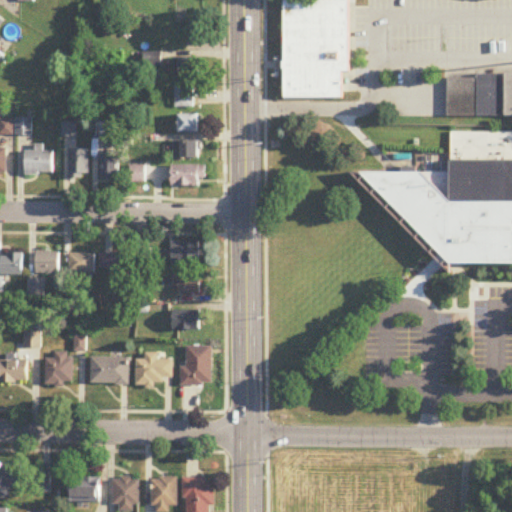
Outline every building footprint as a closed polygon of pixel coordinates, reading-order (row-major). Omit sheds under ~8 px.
[(284,0),(285,100),(343,100),(343,73),(350,73),(349,0),(284,0)] [(200,78),(200,59),(175,59),(175,78),(200,78)] [(511,75),(449,76),(449,117),(511,117),(511,75)] [(194,109),(194,88),(176,88),(176,109),(194,109)] [(181,134),(200,134),(200,116),(181,116),(181,134)] [(452,174),(359,173),(455,265),(511,265),(511,134),(452,134),(452,174)] [(201,142),(175,142),(175,161),(201,161),(201,142)] [(90,151),(70,151),(70,179),(90,179),(90,151)] [(54,153),(26,153),(26,177),(54,177),(54,153)] [(120,181),(120,154),(103,154),(103,181),(120,181)] [(131,167),(131,184),(148,184),(148,167),(131,167)] [(208,167),(173,167),(173,188),(208,188),(208,167)] [(172,243),(172,267),(200,267),(200,243),(172,243)] [(61,254),(38,254),(38,275),(61,275),(61,254)] [(101,271),(111,271),(111,282),(132,282),(132,254),(101,254),(101,271)] [(24,255),(2,255),(2,276),(24,276),(24,255)] [(96,255),(71,255),(71,275),(96,275),(96,255)] [(200,277),(178,277),(178,296),(200,296),(200,277)] [(200,332),(200,312),(173,312),(173,332),(200,332)] [(213,348),(186,348),(186,368),(182,368),(182,387),(213,387),(213,348)] [(46,359),(46,386),(73,386),(73,352),(55,352),(55,359),(46,359)] [(158,354),(145,354),(145,361),(137,361),(137,387),(164,387),(164,379),(173,379),(173,361),(158,361),(158,354)] [(129,385),(129,358),(91,358),(91,385),(129,385)] [(1,361),(1,383),(29,383),(29,361),(1,361)] [(0,500),(13,500),(13,470),(0,470),(0,500)] [(70,504),(100,504),(100,479),(70,479),(70,504)] [(139,511),(139,479),(114,479),(114,511),(139,511)] [(178,511),(178,479),(153,479),(153,511),(178,511)] [(185,481),(185,511),(209,511),(210,510),(215,510),(215,481),(185,481)]
